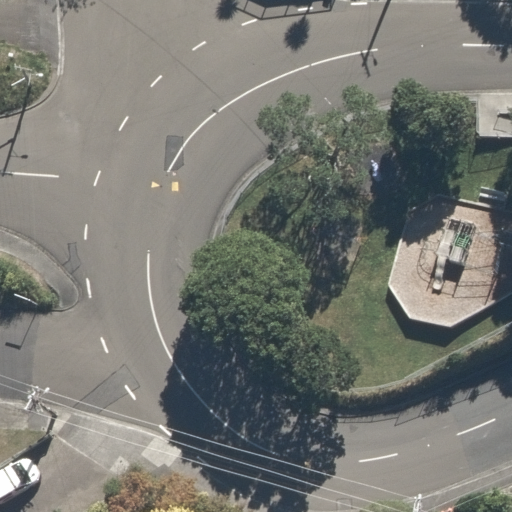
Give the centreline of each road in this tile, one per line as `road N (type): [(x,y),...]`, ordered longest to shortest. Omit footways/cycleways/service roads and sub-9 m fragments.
road 1 (residential): [(158,188),(271,96),(378,59),(511,43)]
road 2 (residential): [(511,407),(418,448),(309,473)]
road 3 (residential): [(309,473),(241,442),(201,412),(167,350)]
road 4 (residential): [(167,350),(109,361),(0,362)]
road 5 (residential): [(167,350),(150,275),(158,188)]
road 6 (residential): [(158,188),(0,189)]
